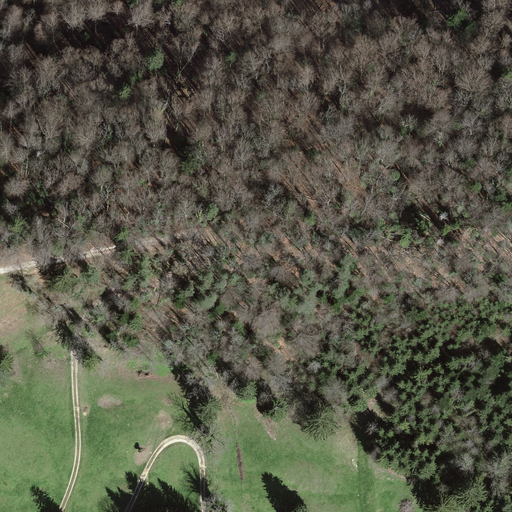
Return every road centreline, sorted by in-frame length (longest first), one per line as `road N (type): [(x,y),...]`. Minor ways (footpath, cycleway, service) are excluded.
road 1 (track): [(59,511),(78,451),(73,343),(81,324),(110,296),(189,267),(204,242),(199,234),(184,236),(0,270)]
road 2 (track): [(365,511),(364,413),(398,373),(511,337)]
road 3 (track): [(205,511),(201,459),(178,437),(154,453),(126,511)]
